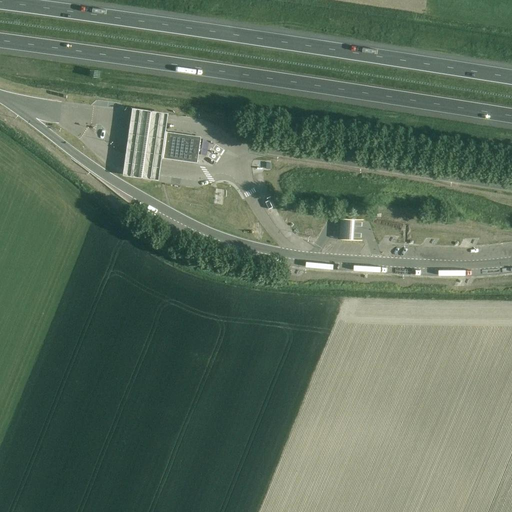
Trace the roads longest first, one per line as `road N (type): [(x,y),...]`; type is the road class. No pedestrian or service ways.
road 1 (motorway): [(0,40),(511,116)]
road 2 (motorway): [(511,77),(0,1)]
